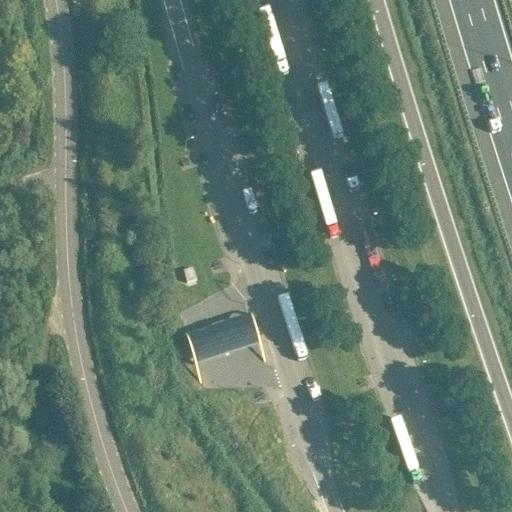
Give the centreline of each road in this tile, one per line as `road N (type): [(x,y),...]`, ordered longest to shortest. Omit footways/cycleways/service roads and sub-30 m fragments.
road 1 (tertiary): [(126,511),(71,308),(55,0)]
road 2 (motorway): [(473,0),(511,124)]
